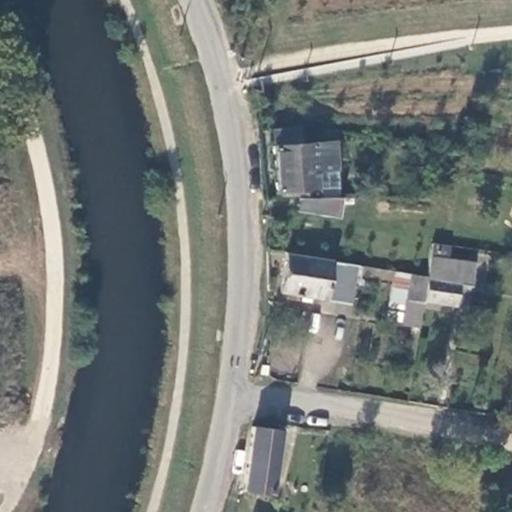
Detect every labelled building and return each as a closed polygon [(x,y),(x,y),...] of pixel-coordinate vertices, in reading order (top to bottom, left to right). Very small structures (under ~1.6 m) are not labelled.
[(298,130),(269,132),(270,149),(299,147),(298,130)] [(270,149),(273,194),(334,191),(331,146),(299,147),(270,149)] [(441,251),(429,249),(424,278),(421,303),(420,304),(452,309),(455,286),(466,287),(469,264),(440,259),(441,251)] [(282,256),(275,295),(348,307),(353,278),(359,279),(361,269),(282,256)] [(401,324),(418,326),(420,304),(421,303),(424,278),(394,274),(389,305),(404,307),(401,324)] [(332,335),(334,316),(313,314),(311,333),(332,335)] [(279,431),(252,427),(242,490),(270,493),(279,431)]
